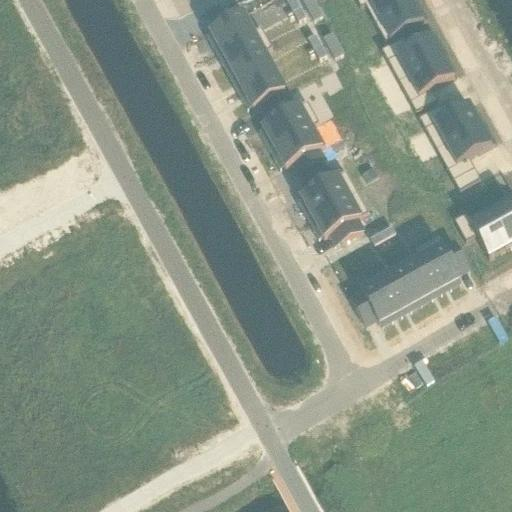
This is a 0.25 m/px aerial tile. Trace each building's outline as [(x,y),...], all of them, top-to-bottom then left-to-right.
[(312,0),(303,5),(309,15),(317,11),(312,0)] [(354,0),(361,12),(381,0),(354,0)] [(409,0),(381,0),(361,12),(365,10),(375,28),(413,7),(409,0)] [(294,2),(287,6),(293,17),(300,13),(294,2)] [(413,7),(375,28),(386,48),(424,27),(413,7)] [(317,11),(309,15),(314,26),(323,21),(317,11)] [(300,13),(293,17),(299,27),(306,23),(300,13)] [(243,19),(211,36),(222,56),(262,34),(261,33),(253,38),(243,19)] [(262,34),(222,56),(232,75),(272,53),(262,34)] [(332,38),(324,43),(329,53),(338,48),(332,38)] [(403,44),(382,55),(399,86),(447,60),(436,39),(409,54),(403,44)] [(315,40),(308,44),(314,54),(321,50),(315,40)] [(338,48),(329,53),(335,64),(344,59),(338,48)] [(321,50),(314,54),(320,65),(327,61),(321,50)] [(272,53),(232,75),(242,94),(274,76),(264,58),(273,53),(272,53)] [(447,60),(399,86),(417,118),(438,106),(432,96),(455,83),(444,63),(447,61),(447,60)] [(274,76),(242,94),(253,114),(285,96),(274,76)] [(11,80),(4,84),(10,96),(18,92),(11,80)] [(4,84),(0,86),(0,95),(3,100),(10,96),(4,84)] [(274,126),(263,132),(274,152),(319,128),(308,107),(296,113),(290,103),(268,115),(274,126)] [(441,112),(420,123),(437,155),(484,128),(480,129),(469,110),(446,122),(441,112)] [(52,122),(31,134),(50,168),(71,157),(52,122)] [(319,128),(274,152),(286,173),(297,167),(303,178),(325,166),(319,155),(326,151),(315,131),(319,129),(319,128)] [(484,128),(437,155),(454,186),(475,174),(469,164),(496,149),(484,128)] [(31,134),(12,144),(31,179),(50,168),(31,134)] [(12,144),(0,150),(0,172),(10,190),(31,179),(12,144)] [(0,172),(0,195),(10,190),(0,172)] [(313,196),(302,202),(313,223),(358,198),(346,177),(335,183),(329,173),(307,185),(313,196)] [(475,174),(454,186),(460,196),(481,185),(475,174)] [(358,198),(313,223),(324,243),(336,237),(342,248),(363,236),(358,225),(369,219),(358,198)] [(511,205),(491,217),(511,255),(511,205)] [(467,219),(455,226),(466,247),(477,241),(490,264),(510,253),(511,257),(511,256),(511,255),(491,217),(471,228),(467,219)] [(392,231),(381,237),(385,245),(396,239),(392,231)] [(113,235),(92,246),(111,281),(132,269),(113,235)] [(381,237),(370,243),(375,251),(385,245),(381,237)] [(438,243),(417,255),(440,295),(460,284),(456,275),(467,269),(454,247),(444,253),(438,243)] [(92,246),(71,258),(90,293),(111,281),(92,246)] [(400,270),(420,306),(440,295),(417,255),(421,264),(403,274),(400,270)] [(71,258),(52,268),(71,303),(90,293),(71,258)] [(52,268),(33,278),(52,313),(71,303),(52,268)] [(400,270),(380,281),(400,317),(420,306),(400,270)] [(33,278),(14,289),(33,324),(52,313),(33,278)] [(351,304),(363,326),(374,320),(379,329),(400,317),(380,281),(379,282),(381,286),(361,297),(362,298),(351,304)] [(14,289),(0,296),(0,312),(12,335),(33,324),(14,289)] [(0,312),(0,342),(12,335),(0,312)] [(138,313),(131,317),(137,329),(145,325),(138,313)] [(131,317),(123,321),(130,333),(137,329),(131,317)] [(99,335),(91,339),(98,351),(105,347),(99,335)] [(91,339),(83,343),(90,355),(98,351),(91,339)] [(61,355),(53,360),(60,371),(67,367),(61,355)] [(53,360),(46,364),(52,376),(60,371),(53,360)] [(21,377),(13,381),(20,393),(27,389),(21,377)] [(13,381),(6,386),(12,398),(20,393),(13,381)] [(196,385),(155,407),(170,434),(181,428),(189,442),(218,426),(196,385)] [(122,424),(100,437),(125,480),(152,464),(137,438),(149,431),(133,403),(116,413),(122,424)] [(511,431),(511,430),(470,454),(484,476),(511,459),(511,431)] [(25,474),(46,511),(60,511),(81,501),(68,477),(83,469),(67,441),(51,449),(56,457),(25,474)] [(437,473),(415,486),(429,511),(459,511),(460,511),(437,473)] [(392,511),(387,503),(371,511),(392,511)]
